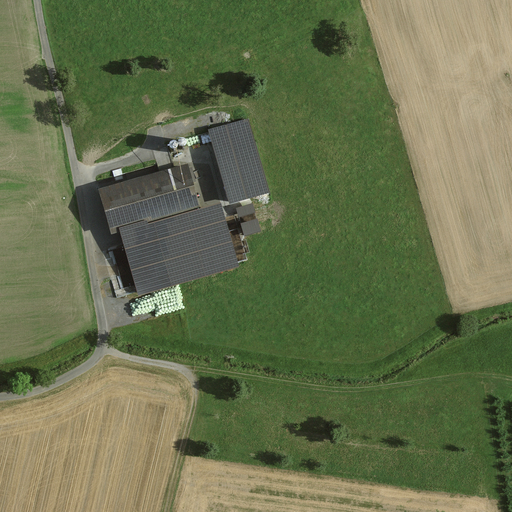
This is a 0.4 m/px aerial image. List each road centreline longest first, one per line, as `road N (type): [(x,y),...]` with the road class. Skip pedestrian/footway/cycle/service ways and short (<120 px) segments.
road 1 (track): [(185,369),(336,390),(475,375),(511,380)]
road 2 (track): [(104,346),(185,369),(195,384),(170,511)]
